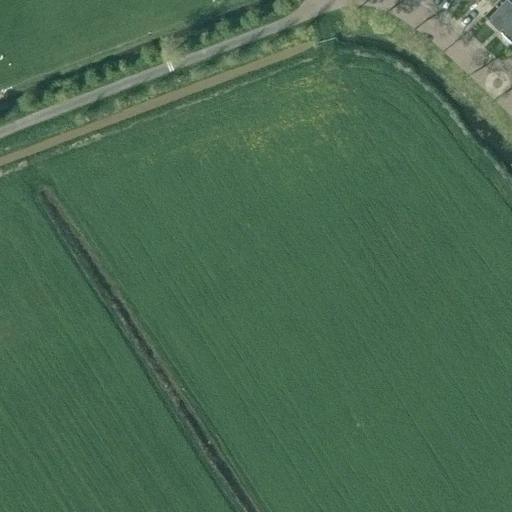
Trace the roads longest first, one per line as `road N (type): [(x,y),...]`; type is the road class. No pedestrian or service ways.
road 1 (unclassified): [(0,132),(327,0)]
road 2 (unclassified): [(496,83),(391,0)]
